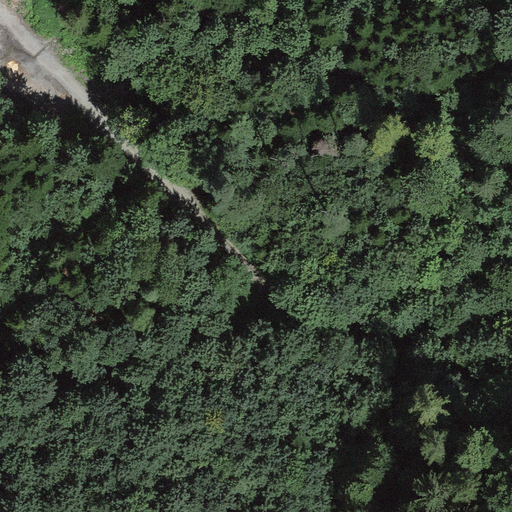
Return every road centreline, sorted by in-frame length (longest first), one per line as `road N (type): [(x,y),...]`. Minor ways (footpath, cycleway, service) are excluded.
road 1 (track): [(262,271),(0,7)]
road 2 (track): [(262,271),(321,318),(382,333),(511,311)]
